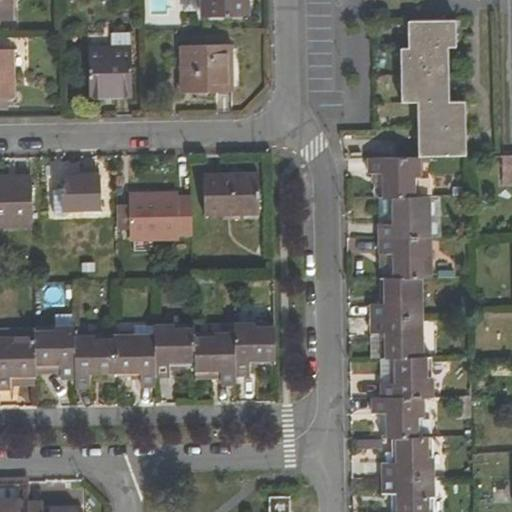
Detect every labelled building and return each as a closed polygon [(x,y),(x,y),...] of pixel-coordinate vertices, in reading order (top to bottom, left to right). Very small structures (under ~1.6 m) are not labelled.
[(0,0),(0,22),(13,22),(11,0),(0,0)] [(248,18),(247,0),(198,0),(199,19),(248,18)] [(421,101),(422,157),(470,156),(472,156),(471,100),(455,101),(454,45),(461,45),(461,19),(411,20),(412,47),(405,48),(405,101),(421,101)] [(230,49),(179,49),(180,95),(231,93),(230,49)] [(100,94),(128,94),(128,50),(88,51),(89,102),(100,101),(100,94)] [(0,100),(10,100),(13,100),(13,54),(0,54),(0,100)] [(10,100),(0,100),(0,108),(10,108),(10,100)] [(511,159),(501,159),(502,181),(511,180),(511,159)] [(374,162),(366,162),(367,176),(376,177),(376,202),(387,202),(418,201),(416,161),(374,162)] [(257,175),(204,177),(205,218),(258,216),(257,175)] [(16,176),(0,176),(0,184),(16,184),(16,176)] [(61,213),(63,213),(100,213),(99,176),(60,177),(61,191),(61,213)] [(16,184),(0,184),(0,230),(32,229),(31,183),(16,184)] [(64,218),(63,213),(61,213),(61,191),(54,191),(54,218),(64,218)] [(193,238),(192,201),(178,201),(178,197),(129,198),(129,205),(129,230),(129,243),(178,242),(178,238),(193,238)] [(377,227),(377,242),(428,241),(428,201),(418,201),(387,202),(388,226),(377,227)] [(387,202),(376,202),(377,227),(388,226),(387,202)] [(129,205),(117,206),(117,230),(129,230),(129,205)] [(428,241),(377,242),(378,256),(388,256),(388,281),(419,281),(429,281),(428,241)] [(378,256),(378,282),(388,281),(388,256),(378,256)] [(388,281),(378,282),(379,306),(369,307),(369,323),(420,322),(419,281),(388,281)] [(420,322),(369,323),(370,337),(380,337),(381,361),(389,361),(421,360),(420,322)] [(248,363),(273,363),(273,326),(236,327),(236,336),(237,377),(249,377),(248,363)] [(154,337),(154,377),(169,377),(169,365),(195,364),(195,337),(195,328),(154,329),(154,337)] [(36,331),(36,340),(36,368),(61,367),(61,374),(61,378),(75,378),(74,340),(74,330),(36,331)] [(195,364),(196,373),(219,373),(220,386),(237,386),(237,377),(236,336),(195,337),(195,364)] [(140,388),(154,388),(154,377),(154,337),(115,339),(115,376),(140,376),(140,388)] [(370,337),(370,361),(381,361),(380,337),(370,337)] [(75,378),(75,390),(90,389),(90,388),(90,377),(115,376),(115,339),(74,340),(75,378)] [(0,341),(0,392),(10,392),(10,391),(10,379),(36,378),(36,375),(36,368),(36,340),(0,341)] [(382,401),(422,400),(431,400),(429,360),(421,360),(389,361),(390,385),(381,386),(382,401)] [(381,361),(381,386),(390,385),(389,361),(381,361)] [(90,388),(115,388),(115,376),(90,377),(90,388)] [(10,391),(36,390),(36,378),(10,379),(10,391)] [(382,441),(390,441),(422,441),(422,400),(382,401),(372,402),(372,417),(382,418),(382,441)] [(352,442),(352,449),(378,450),(379,441),(352,442)] [(383,467),(383,482),(432,482),(431,441),(422,441),(390,441),(390,467),(383,467)] [(393,495),(392,511),(432,511),(432,482),(383,482),(384,495),(393,495)] [(287,511),(287,498),(267,498),(267,511),(287,511)]
